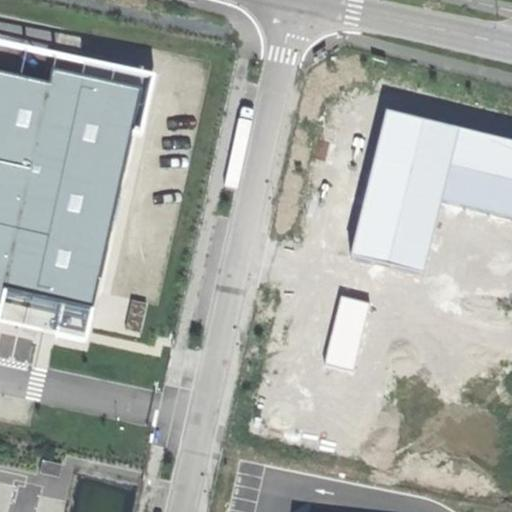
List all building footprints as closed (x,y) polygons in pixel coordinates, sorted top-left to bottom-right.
[(52,75),(49,89),(5,296),(93,315),(140,93),(52,75)] [(49,89),(0,78),(0,318),(5,296),(49,89)] [(511,145),(387,114),(351,257),(424,276),(442,204),(511,221),(511,145)] [(110,451),(116,421),(43,407),(37,436),(110,451)] [(43,462),(40,474),(59,479),(62,467),(43,462)]
